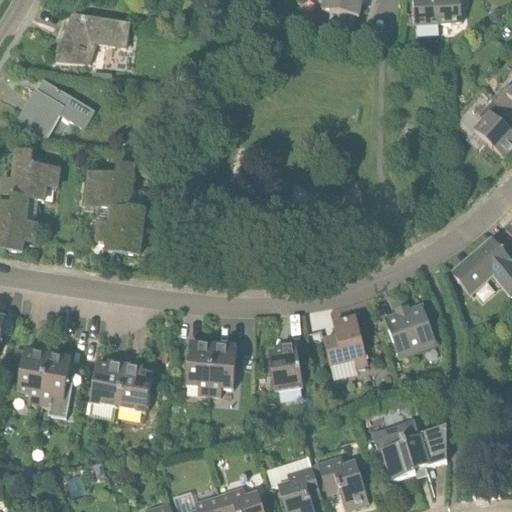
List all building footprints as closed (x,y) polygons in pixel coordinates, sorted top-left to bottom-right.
[(324,0),(322,14),(359,20),(362,2),(349,0),(324,0)] [(439,27),(437,0),(413,0),(415,28),(439,27)] [(459,0),(437,0),(439,27),(461,25),(459,0)] [(499,11),(487,16),(491,25),(503,20),(499,11)] [(57,56),(56,66),(90,68),(97,48),(126,52),(130,28),(69,19),(57,56)] [(482,34),(490,28),(484,20),(476,26),(482,34)] [(410,55),(403,53),(401,60),(408,62),(410,55)] [(91,75),(90,83),(100,84),(101,76),(91,75)] [(175,79),(175,91),(190,91),(190,79),(175,79)] [(94,115),(43,86),(37,96),(36,96),(16,130),(17,131),(10,145),(33,149),(37,142),(43,145),(60,117),(84,131),(94,115)] [(494,102),(511,119),(511,90),(508,86),(494,102)] [(474,135),(504,161),(511,152),(511,136),(504,129),(511,119),(494,102),(480,118),(485,122),(474,135)] [(11,201),(28,203),(44,205),(46,189),(57,191),(58,174),(32,171),(34,161),(17,158),(13,184),(3,182),(1,199),(11,201)] [(111,213),(129,216),(134,173),(117,171),(115,182),(89,178),(85,209),(111,213)] [(25,228),(28,203),(11,201),(10,210),(0,209),(0,241),(6,242),(5,253),(22,255),(23,244),(34,246),(36,229),(25,228)] [(129,216),(111,213),(109,230),(99,228),(97,245),(107,246),(106,254),(139,258),(144,218),(129,216)] [(509,264),(492,245),(453,279),(470,298),(492,278),(510,298),(511,295),(511,271),(507,266),(509,264)] [(396,320),(384,324),(398,362),(436,347),(422,310),(410,314),(410,313),(395,319),(396,320)] [(355,371),(368,368),(356,321),(333,327),(336,341),(323,344),(330,371),(353,365),(355,371)] [(502,364),(509,348),(494,341),(487,358),(502,364)] [(196,399),(209,400),(213,347),(211,347),(211,348),(190,346),(186,389),(197,390),(196,399)] [(213,347),(209,400),(220,401),(221,392),(233,393),(237,350),(215,348),(216,347),(213,347)] [(279,356),(268,357),(274,396),(303,392),(296,348),(278,351),(279,356)] [(27,405),(39,407),(47,356),(46,356),(46,357),(25,354),(17,395),(28,397),(27,405)] [(50,357),(47,356),(39,407),(49,409),(48,419),(67,422),(69,406),(76,408),(82,375),(70,372),(71,362),(50,358),(50,357)] [(308,364),(299,366),(301,381),(310,380),(308,364)] [(90,407),(118,412),(125,368),(108,365),(107,370),(97,368),(90,407)] [(125,368),(118,412),(146,417),(153,378),(142,376),(143,372),(125,368)] [(446,429),(419,438),(414,423),(372,437),(376,449),(382,468),(386,467),(392,486),(416,479),(414,474),(425,471),(425,472),(446,465),(446,429)] [(329,498),(339,495),(344,511),(350,511),(368,506),(362,487),(356,464),(345,467),(343,459),(317,465),(312,469),(311,470),(321,501),(321,500),(327,498),(327,499),(329,498)] [(278,490),(286,511),(285,511),(311,511),(309,504),(319,501),(321,501),(311,470),(308,461),(267,474),(272,492),(278,490)] [(90,478),(96,482),(104,481),(101,467),(88,470),(90,478)] [(243,491),(217,499),(221,511),(261,511),(256,496),(245,499),(243,491)] [(221,511),(217,499),(195,505),(197,511),(221,511)]
